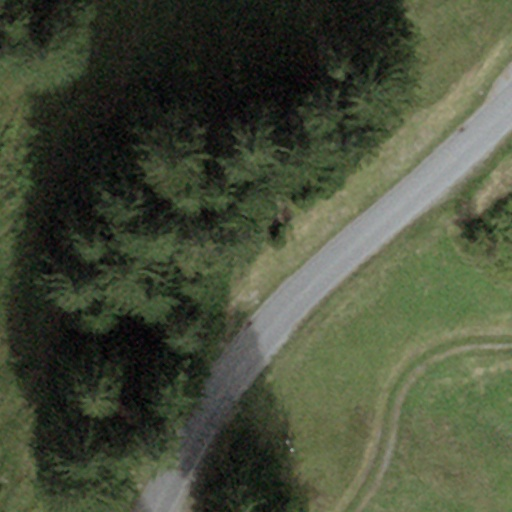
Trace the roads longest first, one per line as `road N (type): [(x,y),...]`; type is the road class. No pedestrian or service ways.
road 1 (unclassified): [(511,107),(283,308),(242,356),(152,511)]
road 2 (track): [(349,511),(415,364),(447,344),(511,339)]
